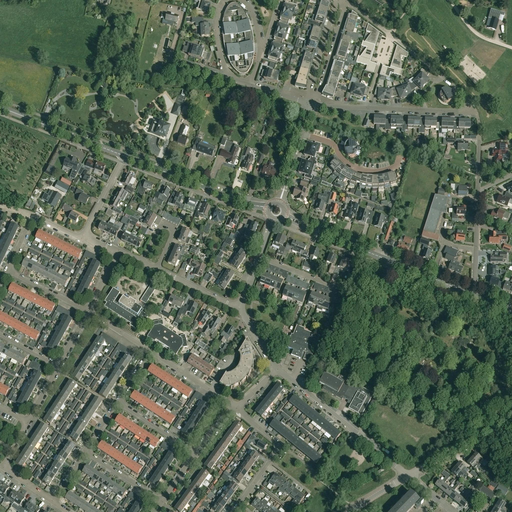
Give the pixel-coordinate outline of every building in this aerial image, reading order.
[(199,0),(198,2),(199,3),(198,9),(196,9),(196,15),(204,15),(204,11),(208,12),(210,5),(201,2),(202,0),(199,0)] [(328,9),(330,4),(321,1),(318,0),(318,2),(321,3),(320,7),(328,9)] [(297,6),(287,3),(285,8),(284,7),(283,12),(292,15),(294,9),(296,9),(297,6)] [(224,14),(224,16),(224,15),(225,15),(225,18),(228,18),(231,18),(230,12),(237,11),(238,17),(241,16),(244,15),(244,12),(245,12),(244,11),(243,9),(241,8),(240,7),(239,5),(237,4),(235,4),(233,4),(231,4),(229,6),(228,7),(227,9),(226,11),(225,12),(224,14)] [(290,21),(292,15),(283,12),(281,16),(283,16),(281,22),(288,24),(289,20),(290,21)] [(352,13),(351,16),(349,15),(348,21),(356,23),(357,20),(359,21),(360,19),(356,18),(357,16),(357,17),(357,16),(352,13)] [(177,23),(178,17),(174,16),(174,15),(171,15),(167,14),(166,17),(165,21),(177,23)] [(249,22),(249,21),(248,18),(247,17),(246,15),(244,15),(241,16),(242,22),(236,23),(237,28),(249,27),(248,22),(249,21),(249,22)] [(323,25),(325,19),(316,17),(315,21),(308,19),(307,22),(316,25),(317,23),(323,25)] [(203,18),(192,18),(192,21),(192,23),(196,23),(196,27),(201,26),(201,37),(209,36),(208,25),(203,26),(203,18)] [(223,20),(223,22),(222,25),(222,26),(223,26),(223,25),(224,30),(237,28),(236,23),(229,24),(228,18),(225,18),(224,18),(223,18),(223,20)] [(491,19),(488,29),(496,31),(498,21),(491,19)] [(287,28),(288,24),(281,22),(279,27),(278,27),(276,31),(286,34),(288,28),(287,28)] [(308,31),(309,31),(320,35),(322,29),(315,27),(316,25),(307,22),(306,26),(311,27),(310,32),(308,31)] [(363,42),(362,42),(374,45),(378,32),(368,25),(366,31),(371,33),(364,42),(363,42)] [(359,36),(359,35),(353,33),(355,29),(346,26),(344,31),(352,34),(351,36),(358,38),(359,36)] [(250,32),(249,27),(237,28),(237,34),(244,33),(245,38),(253,37),(253,35),(252,33),(252,31),(252,32),(250,32)] [(223,35),(223,37),(223,39),(223,41),(231,40),(231,35),(237,34),(237,28),(224,30),(225,36),(223,36),(223,35)] [(277,36),(275,41),(282,43),(283,40),(284,40),(286,34),(276,31),(275,35),(277,36)] [(320,35),(309,31),(308,31),(306,36),(310,37),(318,40),(320,35)] [(357,41),(358,38),(351,36),(350,38),(343,36),(341,41),(350,44),(351,39),(357,41)] [(240,50),(252,48),(252,43),(253,43),(254,43),(253,41),(253,39),(253,37),(245,38),(246,43),(239,44),(240,50)] [(227,52),(240,50),(239,44),(232,45),(231,40),(223,41),(224,43),(224,45),(224,47),(225,47),(226,47),(227,52)] [(281,47),(282,43),(275,41),(273,47),(272,46),(270,51),(280,54),(282,47),(281,47)] [(190,57),(195,59),(198,49),(199,46),(188,42),(186,47),(184,46),(182,52),(189,54),(189,56),(190,56),(190,57)] [(304,43),(305,44),(303,49),(310,52),(314,53),(315,50),(315,51),(317,45),(308,43),(305,42),(304,43)] [(369,60),(374,45),(362,42),(361,46),(367,48),(360,57),(358,57),(369,60)] [(398,47),(392,67),(403,71),(401,70),(400,56),(407,58),(408,54),(398,47)] [(253,60),(253,57),(254,56),(254,55),(254,52),(254,53),(253,53),(252,48),(240,50),(241,55),(247,54),(248,60),(251,60),(253,60)] [(208,60),(210,54),(203,52),(204,50),(198,49),(195,59),(199,60),(199,59),(201,60),(202,58),(208,60)] [(303,49),(302,49),(301,52),(303,53),(302,57),(312,61),(314,55),(309,54),(310,52),(303,49)] [(228,59),(228,60),(229,62),(230,64),(230,63),(232,63),(235,62),(234,56),(241,55),(240,50),(227,52),(228,57),(227,57),(227,56),(227,57),(228,59)] [(278,60),(280,54),(270,51),(269,55),(270,55),(269,60),(276,62),(277,59),(278,60)] [(338,52),(336,57),(345,60),(347,54),(338,52)] [(302,57),(301,57),(300,62),(302,63),(310,66),(312,61),(302,57)] [(368,63),(369,60),(358,57),(356,63),(367,66),(365,71),(374,74),(377,66),(368,63)] [(232,66),(231,66),(232,68),(234,69),(235,70),(237,72),(240,74),(241,75),(242,75),(243,75),(245,74),(247,73),(248,72),(249,71),(249,70),(250,69),(250,68),(251,67),(252,65),(252,63),(251,60),(248,60),(245,61),(246,66),(239,68),(238,62),(235,62),(232,63),(232,66)] [(344,70),(345,67),(348,68),(349,64),(339,60),(338,63),(335,62),(333,67),(342,70),(344,70)] [(302,63),(300,62),(298,68),(300,68),(309,71),(310,66),(302,63)] [(401,77),(403,71),(392,67),(391,71),(382,68),(379,75),(389,78),(390,73),(401,77)] [(300,88),(306,89),(307,81),(306,81),(309,71),(300,68),(295,87),(300,88)] [(268,81),(270,82),(273,72),(267,70),(267,72),(263,71),(261,76),(265,77),(264,79),(268,81)] [(421,74),(418,78),(425,85),(427,83),(426,83),(428,81),(426,79),(429,74),(421,70),(420,73),(421,74)] [(279,74),(273,72),(270,82),(273,83),(273,82),(276,83),(277,81),(280,82),(282,77),(279,76),(279,74)] [(341,85),(337,84),(339,80),(330,78),(327,87),(326,87),(322,94),(327,96),(333,98),(336,89),(340,90),(341,86),(342,87),(341,85)] [(423,88),(425,85),(418,78),(415,81),(413,79),(409,82),(414,90),(418,87),(420,89),(422,87),(423,88)] [(355,84),(350,82),(348,90),(352,91),(351,94),(353,95),(353,96),(356,97),(359,87),(360,84),(357,83),(355,84)] [(408,86),(402,88),(406,98),(409,97),(409,96),(411,95),(410,92),(414,90),(409,82),(406,84),(407,85),(408,86)] [(362,97),(363,95),(367,96),(370,88),(365,87),(364,85),(360,84),(359,87),(356,97),(359,98),(360,97),(362,97)] [(381,101),(384,101),(385,91),(381,91),(381,89),(376,86),(374,95),(378,97),(378,100),(381,100),(381,101)] [(397,89),(393,89),(395,97),(399,96),(400,99),(403,98),(403,99),(406,98),(402,88),(397,90),(397,89)] [(390,98),(395,97),(393,89),(390,90),(390,91),(385,91),(384,101),(387,101),(387,100),(390,101),(390,98)] [(451,92),(450,91),(449,90),(448,90),(447,90),(446,90),(445,90),(444,90),(443,90),(443,91),(442,91),(442,92),(441,92),(441,93),(440,93),(440,94),(440,95),(440,96),(440,97),(440,98),(440,99),(440,100),(441,100),(452,93),(451,92)] [(453,97),(453,96),(453,95),(453,94),(453,93),(452,93),(441,100),(441,101),(442,102),(443,102),(443,103),(444,103),(445,103),(447,103),(448,103),(449,103),(450,102),(451,102),(451,101),(452,101),(452,100),(453,100),(453,99),(453,98),(453,97)] [(176,104),(172,114),(179,117),(183,106),(176,104)] [(184,106),(180,115),(183,116),(184,115),(187,116),(189,110),(187,110),(188,108),(184,106)] [(374,125),(379,125),(379,117),(374,117),(374,119),(373,119),(371,121),(373,123),(374,123),(374,125)] [(385,117),(379,117),(379,125),(385,125),(385,129),(384,130),(388,130),(388,120),(385,120),(385,117)] [(391,118),(391,120),(388,120),(388,130),(391,130),(391,128),(396,128),(396,126),(396,118),(391,118)] [(396,118),(396,126),(396,128),(397,128),(397,129),(398,130),(400,130),(401,129),(401,128),(401,132),(404,132),(405,123),(402,122),(402,118),(396,118)] [(404,132),(404,130),(407,131),(407,129),(413,129),(413,119),(408,118),(408,123),(405,123),(404,132)] [(413,129),(418,129),(418,134),(421,134),(422,124),(419,124),(419,119),(413,119),(413,129)] [(425,119),(425,124),(422,124),(421,134),(424,134),(425,129),(430,130),(430,119),(425,119)] [(436,127),(435,130),(438,130),(438,132),(439,124),(436,123),(436,120),(430,119),(430,130),(430,127),(436,127)] [(442,122),(439,122),(439,124),(438,132),(439,132),(438,134),(441,134),(441,132),(442,130),(447,130),(447,120),(442,120),(442,122)] [(453,120),(447,120),(447,130),(447,128),(453,128),(452,130),(454,131),(453,134),(455,134),(456,124),(453,124),(453,120)] [(459,124),(456,124),(455,134),(458,134),(458,131),(459,128),(464,129),(464,121),(459,121),(459,124)] [(471,127),(472,126),(473,125),(471,123),(470,123),(470,121),(464,121),(464,129),(470,129),(470,127),(471,127)] [(169,127),(161,124),(160,125),(154,123),(152,128),(153,128),(150,134),(156,136),(157,135),(165,138),(169,127)] [(177,144),(185,147),(188,139),(185,138),(188,129),(183,126),(179,136),(180,137),(177,144)] [(197,151),(211,157),(215,149),(200,143),(201,140),(197,139),(194,147),(198,149),(197,151)] [(344,148),(344,150),(345,150),(357,149),(357,148),(357,147),(356,146),(356,145),(355,144),(354,143),(353,143),(352,142),(351,142),(350,142),(349,142),(348,142),(348,143),(347,143),(346,144),(345,145),(345,146),(344,147),(344,148)] [(315,143),(314,146),(308,144),(306,150),(318,153),(321,145),(315,143)] [(457,151),(461,151),(461,150),(467,151),(467,143),(457,143),(457,151)] [(497,144),(497,150),(492,150),(491,157),(494,157),(494,162),(495,163),(497,164),(498,164),(500,163),(501,163),(501,158),(503,158),(503,156),(505,156),(506,156),(506,155),(507,144),(497,144)] [(227,152),(222,150),(220,156),(223,158),(224,157),(229,159),(228,163),(233,165),(236,158),(239,150),(234,148),(231,155),(227,153),(227,152)] [(253,159),(247,157),(250,150),(246,148),(243,157),(246,158),(242,168),(249,171),(253,159)] [(346,155),(347,156),(348,157),(349,157),(349,158),(350,158),(351,158),(352,158),(353,157),(354,157),(355,156),(356,155),(356,154),(356,153),(357,152),(357,151),(357,150),(357,149),(345,150),(344,150),(344,152),(345,154),(345,155),(346,155)] [(316,162),(316,159),(315,158),(316,153),(318,154),(318,153),(306,150),(304,155),(310,157),(309,160),(317,163),(317,162),(316,162)] [(80,170),(77,169),(79,164),(76,163),(76,161),(70,159),(70,160),(66,159),(64,167),(73,171),(72,175),(74,175),(72,179),(75,180),(80,170)] [(95,170),(103,174),(106,167),(98,163),(97,164),(89,160),(86,167),(95,170)] [(300,166),(301,166),(300,167),(313,171),(314,165),(316,166),(317,163),(309,160),(309,163),(302,161),(302,162),(301,162),(300,166)] [(330,165),(332,166),(330,168),(334,173),(341,165),(338,161),(337,162),(336,160),(334,161),(332,162),(331,164),(330,165)] [(265,177),(266,176),(267,176),(274,178),(277,169),(269,166),(268,167),(263,165),(262,168),(264,169),(262,174),(263,174),(263,175),(263,176),(265,177)] [(341,165),(334,173),(333,174),(338,178),(340,176),(345,168),(341,165)] [(52,176),(55,170),(49,166),(45,173),(52,176)] [(300,167),(298,173),(305,175),(304,178),(311,180),(312,177),(311,177),(313,171),(300,167)] [(345,168),(340,176),(345,179),(350,171),(345,168)] [(82,182),(93,187),(96,181),(88,177),(90,174),(85,171),(83,175),(85,176),(82,182)] [(354,173),(350,171),(345,179),(350,182),(354,173)] [(354,173),(350,182),(349,184),(355,187),(359,175),(354,173)] [(392,173),(387,175),(390,184),(390,186),(396,183),(395,180),(397,180),(397,178),(397,177),(396,175),(395,173),(393,175),(392,173)] [(126,189),(133,193),(134,190),(131,189),(133,186),(130,184),(133,178),(127,175),(122,184),(127,187),(126,189)] [(70,189),(58,182),(55,188),(67,194),(70,189)] [(144,186),(141,185),(137,194),(141,196),(144,189),(151,192),(153,185),(146,182),(144,186)] [(455,190),(455,194),(458,194),(458,196),(466,197),(466,194),(467,194),(467,191),(466,191),(466,187),(459,187),(459,185),(455,185),(455,190)] [(294,193),(293,193),(293,194),(293,195),(297,197),(296,199),(303,202),(306,193),(306,194),(307,190),(305,190),(306,188),(301,186),(300,188),(299,188),(299,189),(296,188),(295,188),(295,190),(294,193)] [(161,195),(160,195),(158,199),(166,202),(169,195),(168,194),(170,191),(164,188),(161,195)] [(78,202),(86,206),(90,199),(82,195),(84,192),(78,189),(76,194),(81,197),(78,202)] [(125,192),(119,189),(114,198),(121,201),(123,202),(127,193),(131,195),(133,193),(126,189),(125,192)] [(316,206),(317,206),(316,210),(319,211),(321,212),(321,211),(322,212),(324,204),(328,205),(332,193),(327,192),(326,196),(323,195),(319,194),(318,200),(318,202),(317,201),(316,206)] [(55,208),(61,197),(54,193),(48,204),(55,208)] [(511,196),(506,193),(504,197),(499,195),(496,203),(507,207),(508,204),(511,205),(511,204),(511,196)] [(170,204),(180,208),(180,210),(182,211),(184,206),(182,205),(181,205),(180,204),(183,197),(177,195),(175,200),(172,199),(170,204)] [(433,203),(423,232),(422,237),(438,242),(439,238),(434,236),(436,232),(436,229),(438,230),(442,216),(440,216),(441,213),(445,215),(446,205),(447,198),(440,197),(435,195),(433,203)] [(110,206),(114,209),(113,212),(121,216),(122,213),(116,210),(121,201),(114,198),(110,206)] [(182,211),(186,212),(188,207),(195,209),(197,203),(190,200),(189,201),(189,202),(186,201),(184,206),(182,211)] [(331,206),(330,210),(331,210),(330,214),(333,215),(333,216),(335,216),(336,216),(337,216),(339,208),(338,207),(338,204),(334,203),(333,206),(331,206)] [(349,210),(347,210),(344,218),(351,220),(353,214),(355,215),(358,205),(351,203),(350,207),(349,210)] [(64,211),(71,215),(69,220),(72,222),(72,223),(75,224),(75,223),(76,224),(79,217),(71,213),(73,209),(64,204),(61,210),(64,211)] [(200,217),(203,218),(204,216),(207,217),(210,208),(203,205),(201,210),(198,209),(194,218),(199,220),(200,217)] [(451,219),(457,219),(457,216),(465,216),(465,207),(461,207),(461,210),(456,209),(456,210),(452,209),(451,219)] [(359,222),(358,222),(365,224),(367,217),(370,218),(371,212),(362,209),(362,211),(361,210),(359,218),(360,218),(359,222)] [(213,221),(218,223),(219,221),(223,222),(226,214),(225,214),(217,211),(217,210),(213,219),(214,219),(213,221)] [(495,222),(497,221),(500,222),(502,219),(503,218),(507,220),(509,214),(499,210),(497,213),(493,211),(490,218),(492,219),(493,221),(495,222)] [(147,219),(154,223),(157,218),(146,212),(143,217),(147,219)] [(375,226),(374,226),(381,228),(383,222),(386,223),(388,216),(378,214),(378,215),(377,215),(375,222),(376,222),(375,226)] [(233,225),(236,227),(239,218),(232,216),(231,221),(228,220),(225,226),(232,229),(233,225)] [(151,229),(154,223),(147,219),(145,223),(142,221),(141,223),(151,229)] [(18,224),(12,221),(10,225),(11,225),(9,230),(16,234),(19,228),(16,227),(18,224)] [(109,222),(107,226),(104,232),(110,235),(111,232),(113,229),(115,225),(109,222)] [(383,240),(386,242),(391,227),(395,228),(396,224),(389,222),(383,240)] [(99,230),(104,232),(107,226),(102,223),(99,230)] [(253,233),(255,233),(258,226),(252,224),(251,227),(248,226),(245,225),(243,232),(246,233),(244,237),(249,239),(250,235),(252,236),(253,233)] [(119,231),(113,229),(111,232),(110,235),(116,238),(118,232),(119,231)] [(180,235),(188,238),(190,233),(183,229),(180,235)] [(14,239),(16,234),(9,230),(6,236),(14,239)] [(45,234),(39,231),(36,239),(41,241),(45,234)] [(50,236),(45,234),(41,241),(46,244),(50,236)] [(130,237),(125,234),(121,241),(127,243),(130,237),(132,234),(130,237)] [(135,242),(136,239),(133,238),(134,236),(134,235),(132,234),(130,237),(127,243),(133,246),(135,242)] [(490,243),(494,243),(494,244),(499,244),(499,240),(501,240),(505,240),(505,236),(500,234),(498,237),(496,237),(496,234),(491,234),(491,237),(490,237),(490,243)] [(180,235),(178,241),(185,244),(188,238),(180,235)] [(406,246),(399,243),(396,250),(406,255),(409,247),(412,239),(402,235),(400,241),(407,244),(406,246)] [(14,239),(6,236),(4,241),(11,245),(14,239)] [(56,239),(50,236),(46,244),(52,247),(56,239)] [(282,256),(285,248),(282,247),(283,246),(285,238),(278,236),(276,241),(274,240),(272,245),(279,248),(277,254),(282,256)] [(135,242),(133,246),(138,249),(142,242),(139,241),(140,239),(137,237),(136,239),(135,242)] [(424,245),(427,247),(428,247),(430,241),(422,238),(420,244),(424,245)] [(61,242),(56,239),(52,247),(57,249),(61,242)] [(9,250),(11,245),(4,241),(1,246),(9,250)] [(288,250),(296,253),(300,244),(293,241),(291,246),(287,244),(284,251),(288,252),(288,250)] [(66,244),(61,242),(57,249),(62,252),(66,244)] [(62,252),(68,255),(72,247),(66,244),(62,252)] [(306,246),(300,244),(296,253),(304,256),(303,258),(306,259),(308,253),(304,251),(306,246)] [(428,260),(429,256),(430,256),(431,253),(432,250),(428,248),(428,247),(427,247),(424,245),(422,250),(425,251),(422,258),(428,260)] [(0,252),(6,255),(9,250),(1,246),(0,249),(0,252)] [(175,246),(173,252),(180,255),(183,256),(185,251),(175,246)] [(77,250),(72,247),(68,255),(73,257),(77,250)] [(458,251),(447,247),(443,254),(447,255),(447,253),(455,257),(458,251)] [(309,260),(312,261),(313,257),(317,259),(319,254),(318,254),(319,251),(313,248),(310,256),(311,256),(309,260)] [(237,255),(244,260),(247,254),(238,249),(236,251),(236,252),(235,252),(235,253),(235,254),(237,255)] [(73,257),(79,260),(82,253),(77,250),(73,257)] [(173,252),(170,257),(178,261),(180,262),(183,256),(180,255),(173,252)] [(456,257),(455,257),(447,253),(447,255),(445,259),(453,262),(456,257)] [(506,260),(507,253),(500,253),(500,256),(491,256),(490,263),(495,263),(495,262),(502,262),(503,260),(506,260)] [(237,255),(234,260),(241,265),(244,260),(237,255)] [(329,255),(326,262),(332,264),(329,271),(330,271),(329,274),(333,275),(336,267),(333,266),(336,257),(329,255)] [(175,267),(178,261),(170,257),(168,263),(175,267)] [(22,266),(27,269),(31,262),(26,259),(22,266)] [(234,260),(231,266),(237,270),(241,265),(234,260)] [(339,268),(336,267),(333,275),(336,277),(337,274),(338,274),(341,268),(349,271),(350,267),(347,266),(349,263),(342,260),(339,268)] [(201,278),(205,266),(193,261),(191,267),(196,269),(194,275),(201,278)] [(36,264),(31,262),(27,269),(33,272),(36,264)] [(101,265),(97,263),(94,262),(93,262),(91,267),(98,271),(101,265)] [(463,268),(459,266),(460,264),(455,262),(454,264),(451,263),(449,269),(456,272),(460,274),(463,268)] [(33,272),(38,274),(42,267),(36,264),(33,272)] [(47,270),(42,267),(38,274),(43,277),(47,270)] [(95,276),(98,271),(91,267),(88,272),(95,276)] [(268,276),(270,272),(271,273),(272,270),(269,269),(267,275),(263,274),(260,284),(265,286),(268,276)] [(43,277),(49,280),(52,272),(47,270),(43,277)] [(496,270),(489,270),(489,276),(490,276),(490,278),(492,278),(490,284),(497,287),(499,281),(499,280),(499,278),(496,277),(497,276),(496,275),(496,270)] [(231,280),(234,275),(227,271),(226,273),(225,272),(225,273),(223,272),(222,274),(224,276),(231,280)] [(54,282),(58,275),(52,272),(49,280),(54,282)] [(88,272),(85,278),(93,281),(95,276),(88,272)] [(221,281),(228,285),(231,280),(224,276),(222,274),(218,279),(221,281)] [(54,282),(59,285),(63,278),(58,275),(54,282)] [(269,287),(273,278),(268,276),(265,286),(269,287)] [(59,285),(65,288),(68,281),(63,278),(59,285)] [(90,287),(93,281),(85,278),(83,283),(90,287)] [(278,279),(273,278),(269,287),(274,289),(278,279)] [(274,289),(279,291),(283,281),(278,279),(274,289)] [(221,281),(218,286),(224,290),(228,285),(221,281)] [(503,290),(509,292),(511,284),(506,282),(503,290)] [(87,292),(90,287),(83,283),(80,288),(87,292)] [(84,298),(87,292),(80,288),(79,291),(73,288),(74,285),(73,285),(70,284),(67,289),(71,291),(70,292),(77,295),(78,294),(84,298)] [(157,287),(152,284),(140,301),(146,304),(157,287)] [(18,287),(12,285),(9,292),(14,295),(18,287)] [(23,290),(18,287),(14,295),(19,297),(23,290)] [(283,296),(287,298),(291,288),(286,287),(283,296)] [(287,298),(292,300),(296,290),(291,288),(287,298)] [(143,310),(137,306),(135,305),(136,304),(130,300),(129,300),(124,297),(123,298),(118,295),(120,293),(113,289),(104,302),(107,304),(104,307),(130,324),(129,326),(136,330),(141,322),(144,324),(148,317),(142,313),(143,310)] [(23,290),(19,297),(25,300),(28,293),(23,290)] [(292,300),(297,302),(301,292),(296,290),(292,300)] [(308,303),(313,305),(317,295),(318,291),(317,291),(315,294),(312,293),(308,303)] [(313,305),(318,307),(322,297),(318,295),(319,292),(318,291),(317,295),(313,305)] [(306,294),(301,292),(297,302),(302,304),(306,294)] [(34,295),(28,293),(25,300),(30,303),(34,295)] [(39,298),(34,295),(30,303),(35,305),(39,298)] [(172,305),(170,307),(173,309),(174,306),(175,306),(178,299),(172,296),(168,303),(172,305)] [(322,297),(318,307),(317,310),(322,311),(323,309),(327,299),(325,298),(322,297)] [(39,298),(35,305),(41,308),(44,301),(39,298)] [(175,306),(181,309),(184,302),(178,299),(175,306)] [(327,299),(323,309),(322,311),(328,314),(331,308),(329,307),(332,301),(328,299),(327,299)] [(50,303),(44,301),(41,308),(46,311),(50,303)] [(55,306),(50,303),(46,311),(51,314),(55,306)] [(197,306),(191,303),(188,309),(186,308),(182,315),(185,317),(187,312),(193,315),(197,306)] [(201,319),(199,323),(204,326),(206,322),(208,318),(210,319),(211,317),(210,316),(210,315),(205,311),(200,319),(201,319)] [(0,322),(4,325),(8,317),(3,315),(0,319),(0,322)] [(4,325),(9,327),(13,320),(8,317),(4,325)] [(70,326),(72,321),(69,319),(66,317),(65,317),(62,322),(70,326)] [(209,322),(206,328),(210,330),(214,333),(216,328),(217,328),(221,322),(218,320),(219,319),(216,318),(216,319),(215,318),(212,324),(209,322)] [(19,323),(13,320),(9,327),(15,330),(19,323)] [(163,325),(162,321),(159,322),(159,321),(154,322),(154,323),(150,323),(151,328),(153,329),(147,337),(154,342),(155,340),(170,349),(168,351),(176,356),(181,347),(183,348),(187,347),(186,344),(187,344),(186,339),(185,339),(185,335),(181,336),(180,338),(162,326),(163,325)] [(67,331),(70,326),(62,322),(60,327),(67,331)] [(15,330),(20,333),(24,326),(19,323),(15,330)] [(25,336),(29,329),(24,326),(20,333),(25,336)] [(64,336),(66,332),(67,331),(60,327),(57,333),(64,336)] [(222,335),(228,338),(229,336),(230,337),(232,334),(234,330),(229,327),(225,333),(223,332),(222,335)] [(304,349),(303,352),(306,353),(303,360),(309,363),(320,337),(298,328),(294,338),(292,338),(290,343),(304,349)] [(25,336),(30,339),(34,332),(29,329),(25,336)] [(36,342),(40,335),(34,332),(30,339),(36,342)] [(61,342),(64,336),(57,333),(54,338),(61,342)] [(98,337),(95,342),(102,347),(105,342),(104,341),(102,340),(99,338),(98,337)] [(48,350),(48,348),(50,345),(44,342),(45,340),(44,339),(41,338),(38,343),(42,345),(41,346),(48,350)] [(54,338),(51,343),(58,347),(61,342),(54,338)] [(197,341),(195,345),(207,352),(210,348),(197,341)] [(95,342),(92,347),(98,352),(102,347),(95,342)] [(245,342),(240,351),(241,353),(243,358),(242,364),(240,369),(236,373),(231,376),(226,377),(224,376),(222,380),(222,381),(222,380),(225,382),(225,387),(231,388),(230,386),(233,386),(234,387),(234,388),(239,385),(238,383),(241,382),(242,383),(246,379),(245,378),(247,375),(248,377),(249,377),(251,371),(250,371),(251,368),(253,368),(253,362),(252,362),(252,359),(254,359),(253,353),(252,354),(251,350),(253,350),(251,347),(251,348),(249,348),(245,343),(246,342),(245,342)] [(55,352),(58,347),(51,343),(50,345),(48,348),(55,352)] [(304,349),(290,343),(288,348),(293,350),(302,354),(303,352),(304,349)] [(1,354),(7,357),(11,350),(5,347),(1,354)] [(88,352),(95,357),(98,352),(92,347),(88,352)] [(16,353),(11,350),(7,357),(12,360),(16,353)] [(291,355),(300,359),(302,354),(293,350),(291,355)] [(187,363),(193,367),(198,359),(192,356),(194,353),(191,351),(187,357),(190,359),(187,363)] [(88,352),(85,357),(92,362),(95,357),(88,352)] [(21,356),(16,353),(12,360),(17,363),(21,356)] [(129,365),(132,360),(131,359),(128,357),(126,356),(125,355),(123,354),(119,358),(122,360),(129,365)] [(17,363),(23,366),(26,359),(21,356),(17,363)] [(85,357),(82,362),(89,367),(92,362),(85,357)] [(203,363),(198,359),(193,367),(198,370),(203,363)] [(129,365),(122,360),(119,365),(125,370),(129,365)] [(32,362),(32,363),(29,368),(40,374),(43,368),(32,362)] [(85,372),(89,367),(82,362),(79,367),(85,372)] [(198,370),(204,374),(209,366),(203,363),(198,370)] [(115,370),(122,374),(125,370),(119,365),(115,370)] [(157,369),(152,366),(148,373),(153,376),(157,369)] [(214,370),(209,366),(204,374),(209,378),(214,370)] [(79,367),(75,372),(82,377),(85,372),(79,367)] [(162,372),(157,369),(153,376),(158,379),(162,372)] [(119,379),(122,374),(115,370),(112,375),(119,379)] [(39,381),(42,376),(35,372),(32,377),(39,381)] [(75,372),(72,377),(79,382),(82,377),(75,372)] [(158,379),(163,382),(167,375),(162,372),(158,379)] [(344,396),(349,399),(347,403),(350,405),(348,409),(361,416),(373,394),(357,385),(351,382),(339,375),(337,378),(325,372),(319,383),(324,386),(322,389),(341,400),(344,396)] [(116,384),(119,379),(112,375),(109,380),(116,384)] [(168,386),(172,379),(167,375),(163,382),(161,384),(164,386),(165,384),(168,386)] [(36,386),(39,381),(32,377),(29,382),(36,386)] [(177,382),(172,379),(168,386),(173,389),(177,382)] [(112,389),(116,384),(109,380),(106,385),(112,389)] [(70,381),(66,386),(73,390),(77,385),(70,381)] [(29,382),(26,388),(33,391),(36,386),(29,382)] [(176,394),(178,392),(182,385),(177,382),(173,389),(171,391),(176,394)] [(278,384),(274,389),(282,396),(284,394),(282,392),(284,389),(278,384)] [(102,390),(109,394),(112,389),(106,385),(102,390)] [(187,388),(182,385),(178,392),(183,395),(187,388)] [(66,386),(63,391),(70,395),(73,390),(66,386)] [(0,393),(5,397),(9,390),(4,387),(0,393)] [(30,397),(33,391),(26,388),(23,393),(30,397)] [(188,399),(192,392),(187,388),(183,395),(188,399)] [(274,389),(270,394),(276,399),(280,394),(282,396),(274,389)] [(106,399),(109,394),(102,390),(99,395),(106,399)] [(67,400),(70,395),(63,391),(60,396),(67,400)] [(130,399),(135,402),(140,395),(135,392),(130,399)] [(14,395),(14,394),(11,393),(8,398),(11,400),(11,401),(17,405),(18,403),(25,407),(28,402),(20,398),(19,400),(15,398),(17,396),(14,395)] [(28,402),(30,397),(23,393),(20,398),(28,402)] [(270,394),(266,398),(273,403),(276,399),(270,394)] [(135,402),(140,405),(145,399),(140,395),(135,402)] [(60,396),(57,401),(63,405),(67,400),(60,396)] [(293,406),(299,400),(294,396),(289,403),(293,406)] [(99,407),(102,402),(96,397),(92,402),(99,407)] [(269,408),(273,403),(266,398),(262,403),(269,408)] [(140,405),(145,409),(150,402),(145,399),(140,405)] [(298,410),(303,404),(299,400),(293,406),(298,410)] [(57,401),(53,406),(60,410),(63,405),(57,401)] [(96,412),(99,407),(92,402),(89,407),(96,412)] [(150,412),(155,405),(155,404),(153,403),(153,404),(150,402),(145,409),(150,412)] [(206,405),(203,403),(202,402),(198,407),(205,412),(209,407),(206,405)] [(262,403),(259,408),(265,413),(269,408),(262,403)] [(303,404),(298,410),(303,414),(308,408),(303,404)] [(150,412),(155,415),(160,409),(155,405),(150,412)] [(50,411),(57,415),(60,410),(53,406),(50,411)] [(89,407),(86,412),(93,417),(96,412),(89,407)] [(202,417),(205,412),(198,407),(195,412),(202,417)] [(259,408),(255,412),(261,417),(265,413),(259,408)] [(308,408),(303,414),(307,418),(313,411),(308,408)] [(155,415),(160,419),(165,412),(160,409),(155,415)] [(50,411),(47,416),(54,420),(57,415),(50,411)] [(313,411),(307,418),(312,422),(317,415),(313,411)] [(89,422),(93,417),(86,412),(82,417),(89,422)] [(170,415),(165,412),(160,419),(165,422),(170,415)] [(195,412),(192,418),(199,422),(202,417),(195,412)] [(165,422),(170,425),(175,418),(170,415),(165,422)] [(317,415),(312,422),(317,425),(322,419),(317,415)] [(47,416),(43,421),(50,425),(54,420),(47,416)] [(120,426),(124,419),(119,416),(115,423),(120,426)] [(86,427),(89,422),(82,417),(79,422),(86,427)] [(195,427),(199,422),(192,418),(189,423),(195,427)] [(125,429),(129,422),(124,419),(120,426),(125,429)] [(321,429),(327,423),(322,419),(317,425),(321,429)] [(270,426),(274,430),(279,424),(275,420),(270,426)] [(83,432),(86,427),(79,422),(76,427),(83,432)] [(134,426),(129,422),(125,429),(130,432),(134,426)] [(189,423),(185,428),(192,432),(195,427),(189,423)] [(239,432),(242,427),(236,423),(232,427),(239,432)] [(331,427),(327,423),(321,429),(326,433),(331,427)] [(41,424),(38,429),(45,434),(48,428),(41,424)] [(284,428),(279,424),(274,430),(279,434),(284,428)] [(135,436),(139,429),(134,426),(130,432),(135,436)] [(79,437),(83,432),(76,427),(73,432),(79,437)] [(235,437),(239,432),(232,427),(229,432),(235,437)] [(331,427),(326,433),(331,437),(336,430),(331,427)] [(189,437),(192,432),(185,428),(182,433),(189,437)] [(279,434),(283,438),(289,431),(284,428),(279,434)] [(38,429),(35,434),(42,439),(44,440),(45,437),(43,436),(45,434),(38,429)] [(144,432),(139,429),(135,436),(140,439),(144,432)] [(331,437),(335,440),(340,434),(336,430),(331,437)] [(293,435),(289,431),(283,438),(288,442),(293,435)] [(76,442),(79,437),(73,432),(69,438),(76,442)] [(144,432),(140,439),(145,442),(149,435),(144,432)] [(225,437),(231,442),(235,437),(229,432),(225,437)] [(38,444),(42,439),(35,434),(31,439),(38,444)] [(154,439),(149,435),(145,442),(144,444),(146,446),(148,444),(150,446),(154,439)] [(288,442),(293,445),(298,439),(293,435),(288,442)] [(266,445),(251,436),(248,440),(251,442),(252,441),(258,445),(257,447),(263,451),(263,450),(264,450),(265,448),(266,445)] [(228,447),(231,442),(225,437),(221,442),(228,447)] [(31,439),(28,444),(35,449),(38,444),(31,439)] [(150,446),(155,449),(159,442),(154,439),(150,446)] [(302,443),(298,439),(293,445),(297,449),(302,443)] [(63,445),(65,447),(72,451),(73,452),(75,449),(74,448),(75,446),(68,442),(66,440),(63,445)] [(97,449),(102,452),(107,446),(102,442),(97,449)] [(221,442),(218,447),(224,452),(228,447),(221,442)] [(297,449),(302,453),(307,447),(302,443),(297,449)] [(25,449),(32,454),(35,449),(28,444),(25,449)] [(112,449),(107,446),(102,452),(107,456),(112,449)] [(69,456),(72,451),(65,447),(62,452),(69,456)] [(218,447),(214,452),(221,457),(224,452),(218,447)] [(307,457),(312,450),(307,447),(302,453),(307,457)] [(248,458),(255,463),(259,457),(253,453),(255,451),(251,448),(249,451),(246,454),(246,453),(245,455),(247,457),(248,458)] [(25,449),(22,454),(29,459),(32,454),(25,449)] [(115,449),(114,450),(112,449),(107,456),(112,459),(117,452),(118,450),(115,449)] [(307,457),(311,460),(316,454),(312,450),(307,457)] [(65,461),(69,456),(62,452),(58,457),(65,461)] [(112,459),(117,462),(122,455),(117,452),(112,459)] [(217,461),(221,457),(214,452),(211,457),(217,461)] [(173,455),(170,454),(169,453),(166,458),(172,462),(176,457),(173,455)] [(22,454),(18,459),(25,464),(29,459),(22,454)] [(316,454),(311,460),(316,464),(321,458),(316,454)] [(475,454),(471,458),(482,468),(484,466),(482,464),(484,462),(475,454)] [(117,462),(122,466),(127,459),(122,455),(117,462)] [(58,457),(55,462),(62,466),(65,461),(58,457)] [(211,457),(207,462),(214,466),(217,461),(211,457)] [(251,468),(255,463),(248,458),(246,461),(242,459),(243,458),(240,457),(239,459),(241,460),(241,461),(244,463),(251,468)] [(166,458),(162,463),(169,467),(172,462),(166,458)] [(481,470),(482,468),(471,458),(467,463),(474,469),(477,466),(481,470)] [(18,459),(15,464),(22,469),(25,464),(18,459)] [(127,459),(122,466),(127,469),(132,462),(127,459)] [(59,471),(62,466),(55,462),(52,467),(59,471)] [(127,469),(132,472),(137,465),(132,462),(127,469)] [(210,471),(214,466),(207,462),(204,467),(210,471)] [(166,472),(169,467),(162,463),(159,468),(166,472)] [(235,465),(240,468),(247,473),(251,468),(244,463),(242,466),(238,464),(236,463),(235,465)] [(464,470),(466,468),(459,463),(455,467),(466,477),(468,475),(466,473),(467,472),(464,470)] [(132,472),(137,475),(143,466),(140,464),(139,467),(137,465),(132,472)] [(92,469),(87,466),(82,473),(87,476),(92,469)] [(59,471),(52,467),(49,472),(55,476),(59,471)] [(465,479),(466,477),(455,467),(451,472),(459,479),(461,476),(462,477),(463,477),(465,479)] [(163,477),(166,472),(159,468),(156,473),(163,477)] [(247,473),(240,468),(239,470),(236,468),(233,471),(236,474),(237,473),(243,478),(247,473)] [(97,472),(92,469),(87,476),(92,479),(97,472)] [(203,470),(199,475),(205,480),(209,475),(203,470)] [(445,484),(450,477),(446,473),(444,471),(441,474),(446,478),(444,479),(442,482),(440,481),(439,480),(435,485),(440,489),(445,484)] [(52,481),(55,476),(49,472),(45,477),(52,481)] [(94,480),(97,482),(102,475),(97,472),(92,479),(91,481),(93,482),(94,480)] [(159,482),(163,477),(156,473),(152,478),(159,482)] [(237,473),(236,474),(234,477),(231,474),(230,475),(229,474),(229,475),(227,477),(230,479),(232,481),(233,479),(240,484),(242,480),(243,478),(237,473)] [(268,484),(273,487),(275,485),(280,478),(275,474),(268,484)] [(45,477),(43,475),(41,478),(44,479),(42,482),(49,486),(52,481),(45,477)] [(107,479),(102,475),(97,482),(102,486),(107,479)] [(202,485),(205,480),(199,475),(196,480),(202,485)] [(156,487),(159,482),(152,478),(149,483),(156,487)] [(280,478),(275,485),(280,489),(285,482),(280,478)] [(107,479),(102,486),(100,487),(103,489),(104,487),(107,489),(112,482),(107,479)] [(196,480),(192,485),(198,490),(202,485),(196,480)] [(117,485),(112,482),(107,489),(112,492),(117,485)] [(285,492),(290,485),(285,482),(280,489),(278,491),(283,494),(285,492)] [(227,489),(234,494),(238,488),(231,483),(229,487),(227,489)] [(445,484),(440,489),(445,493),(449,487),(447,486),(445,484)] [(449,488),(450,488),(449,487),(445,493),(449,497),(454,491),(459,486),(457,484),(455,487),(454,487),(452,489),(451,490),(449,488)] [(9,493),(7,491),(9,488),(4,485),(0,489),(0,496),(5,499),(9,493)] [(122,489),(117,485),(112,492),(117,495),(122,489)] [(195,494),(198,490),(192,485),(188,490),(195,494)] [(285,496),(286,494),(289,496),(295,489),(290,485),(285,492),(283,494),(285,496)] [(496,490),(505,496),(508,491),(499,485),(496,490)] [(127,492),(122,489),(117,495),(122,499),(127,492)] [(230,499),(234,494),(227,489),(225,492),(222,489),(220,491),(222,492),(224,494),(230,499)] [(294,500),(300,493),(295,489),(289,496),(294,500)] [(188,490),(185,495),(191,499),(195,494),(188,490)] [(454,492),(454,491),(449,497),(454,501),(458,496),(459,495),(457,493),(456,494),(454,492)] [(12,495),(9,493),(5,499),(3,501),(7,503),(9,503),(11,500),(14,502),(18,497),(19,496),(14,492),(12,495)] [(65,499),(70,502),(74,496),(69,492),(65,499)] [(224,494),(222,492),(219,496),(218,495),(216,497),(220,499),(227,504),(230,499),(224,494)] [(464,499),(459,505),(464,509),(464,508),(465,509),(466,509),(468,506),(468,505),(467,504),(468,504),(468,503),(466,501),(468,498),(469,496),(472,499),(474,496),(469,492),(468,493),(466,496),(464,499)] [(294,500),(299,503),(305,496),(300,493),(294,500)] [(406,511),(415,504),(418,507),(423,503),(421,501),(420,502),(410,493),(391,511),(406,511)] [(188,504),(191,499),(185,495),(181,500),(188,504)] [(25,504),(22,502),(24,499),(19,496),(18,497),(14,502),(11,507),(17,511),(18,511),(20,511),(25,504)] [(70,502),(75,506),(79,499),(74,496),(70,502)] [(458,496),(454,501),(459,505),(464,499),(461,497),(461,498),(458,496)] [(251,505),(256,509),(262,502),(257,498),(251,505)] [(75,506),(80,509),(84,502),(79,499),(75,506)] [(213,502),(217,505),(223,509),(227,504),(220,499),(217,502),(214,500),(213,502)] [(262,502),(256,509),(260,511),(261,511),(266,506),(269,503),(264,499),(262,502)] [(181,500),(178,504),(184,509),(188,504),(181,500)] [(494,508),(500,511),(505,511),(506,511),(502,510),(504,508),(506,504),(499,500),(497,503),(498,503),(494,508)] [(84,511),(89,505),(84,502),(80,509),(84,511)] [(27,506),(25,504),(20,511),(21,511),(26,511),(27,511),(30,511),(34,507),(29,503),(27,506)] [(140,505),(138,504),(136,503),(133,508),(139,511),(143,507),(140,505)]
